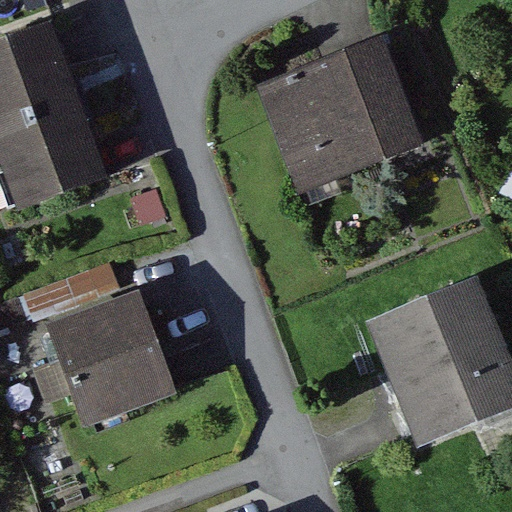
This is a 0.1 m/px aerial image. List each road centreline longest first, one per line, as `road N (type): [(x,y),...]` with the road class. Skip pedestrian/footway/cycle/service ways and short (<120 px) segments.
road 1 (residential): [(317,511),(148,55)]
road 2 (residential): [(148,55),(266,0)]
